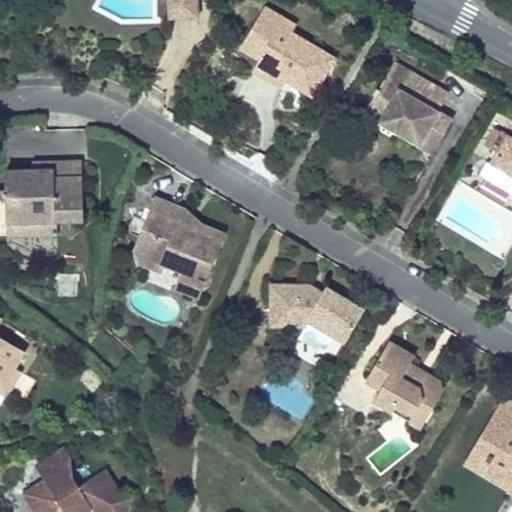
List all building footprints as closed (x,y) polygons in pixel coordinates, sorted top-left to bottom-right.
[(161,0),(160,12),(193,14),(193,0),(161,0)] [(255,32),(268,9),(263,6),(240,45),(261,58),(271,53),(272,50),(269,46),(267,41),(255,32)] [(294,23),(268,9),(255,32),(267,41),(269,46),(272,50),(271,53),(261,58),(257,66),(286,83),(290,76),(300,82),(315,91),(334,57),(325,53),(313,45),(303,40),(301,43),(294,41),(287,36),(294,23)] [(399,125),(399,132),(403,135),(404,132),(414,138),(416,133),(431,141),(445,117),(431,109),(442,90),(390,58),(372,85),(370,85),(368,88),(370,91),(365,98),(383,109),(380,114),(399,125)] [(297,89),(300,82),(290,76),(286,83),(297,89)] [(376,119),(380,114),(383,109),(365,98),(359,108),(366,111),(376,119)] [(397,131),(399,132),(399,125),(380,114),(376,119),(397,131)] [(505,148),(511,135),(498,128),(491,141),(505,148)] [(416,133),(414,138),(411,142),(425,151),(431,141),(416,133)] [(511,135),(505,148),(498,161),(511,169),(511,135)] [(511,169),(498,161),(494,167),(500,181),(511,187),(511,169)] [(77,164),(51,164),(50,174),(29,175),(5,175),(5,194),(7,225),(55,224),(79,224),(77,164)] [(50,174),(51,164),(29,165),(29,175),(50,174)] [(0,235),(55,235),(55,224),(7,225),(5,194),(0,194),(0,235)] [(161,266),(178,272),(193,279),(192,283),(198,286),(220,234),(197,224),(195,229),(174,221),(178,210),(153,200),(133,247),(140,266),(158,273),(161,266)] [(56,296),(77,297),(78,272),(58,271),(56,296)] [(193,279),(178,272),(173,285),(173,289),(194,298),(198,286),(192,283),(193,279)] [(305,286),(264,289),(269,329),(300,327),(302,322),(337,342),(357,307),(323,287),(316,298),(308,294),(305,286)] [(0,375),(6,379),(14,365),(21,351),(0,338),(0,375)] [(403,369),(406,363),(410,357),(386,342),(363,381),(377,390),(371,401),(391,413),(394,407),(412,417),(420,405),(431,412),(441,396),(438,384),(430,379),(424,380),(403,369)] [(430,379),(406,363),(403,369),(424,380),(430,379)] [(22,370),(14,365),(6,379),(0,375),(0,388),(7,393),(22,370)] [(488,465),(511,479),(511,401),(505,398),(476,447),(492,456),(488,465)] [(394,407),(391,413),(419,430),(431,412),(420,405),(412,417),(394,407)] [(78,511),(82,510),(87,511),(121,511),(127,499),(109,490),(102,473),(77,482),(69,470),(71,455),(65,443),(34,459),(41,473),(35,483),(33,504),(38,511),(78,511)] [(511,489),(511,479),(488,465),(492,456),(476,447),(467,462),(511,489)]
